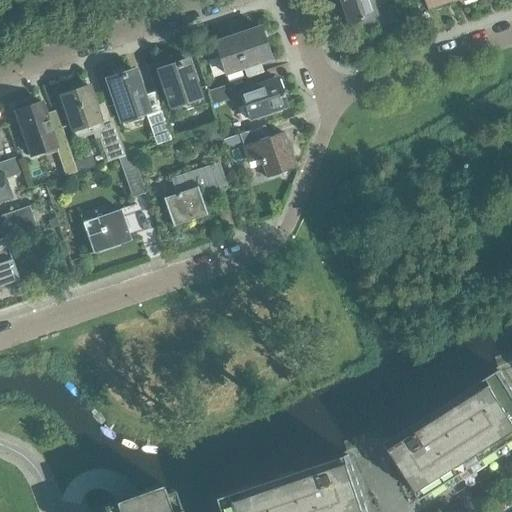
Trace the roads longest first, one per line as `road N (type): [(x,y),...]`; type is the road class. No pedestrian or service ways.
road 1 (residential): [(0,342),(268,246),(285,225),(329,97)]
road 2 (residential): [(0,72),(224,0)]
road 3 (residential): [(329,97),(511,34)]
